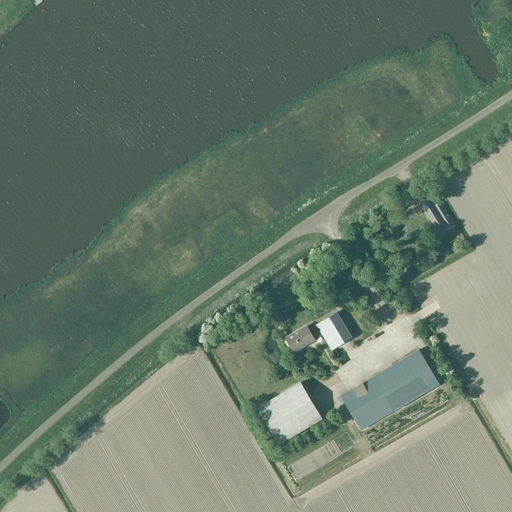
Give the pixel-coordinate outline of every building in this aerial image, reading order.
[(440,202),(434,206),(431,200),(422,205),(436,228),(444,224),(448,230),(455,226),(440,202)] [(415,277),(408,267),(399,273),(407,283),(415,277)] [(337,312),(316,324),(317,325),(323,335),(332,349),(351,338),(337,312)] [(286,338),(295,353),(316,340),(316,339),(323,335),(317,325),(310,328),(308,325),(286,338)] [(440,385),(419,349),(341,396),(361,431),(440,385)] [(347,354),(350,365),(357,363),(353,352),(347,354)] [(323,419),(301,382),(257,408),(279,445),(323,419)]
